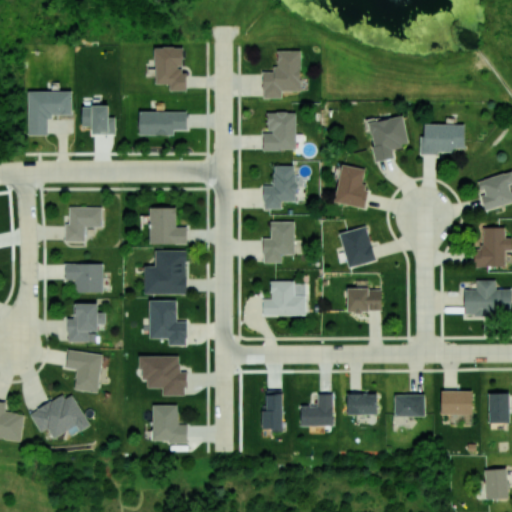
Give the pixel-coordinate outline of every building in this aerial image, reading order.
[(168,89),(183,89),(183,45),(153,45),(153,82),(168,82),(168,89)] [(282,96),(282,91),(299,91),(299,49),(276,49),(276,69),(262,69),(262,96),(282,96)] [(27,134),(47,134),(47,113),(71,113),(71,90),(27,90),(27,134)] [(137,133),(186,133),(186,110),(137,110),(137,133)] [(263,149),(295,149),(295,110),(263,110),(263,149)] [(391,147),(407,144),(401,115),(367,121),(374,160),(392,157),(391,147)] [(464,123),(420,123),(420,152),(464,152),(464,123)] [(334,201),(362,206),(368,168),(340,163),(334,201)] [(263,185),(263,206),(282,206),(282,200),(295,200),(295,164),(273,164),(273,185),(263,185)] [(475,181),(483,210),(511,201),(511,187),(507,172),(475,181)] [(83,240),(83,225),(101,225),(101,205),(66,205),(66,240),(83,240)] [(148,242),(186,242),(186,225),(175,225),(175,205),(148,205),(148,242)] [(294,220),(270,220),(270,237),(263,237),(263,261),(282,261),(282,252),(294,252),(294,220)] [(338,232),(348,266),(374,259),(365,224),(338,232)] [(473,265),(504,266),(504,227),(482,227),(481,248),(473,248),(473,265)] [(185,248),(154,248),(154,263),(144,263),(144,291),(185,291),(185,248)] [(101,261),(64,261),(64,278),(74,278),(74,291),(101,291),(101,261)] [(304,314),(304,294),(293,294),(293,279),(270,280),(270,297),(262,297),(262,314),(304,314)] [(463,315),(511,315),(511,288),(494,289),(494,280),(475,280),(475,289),(463,289),(463,315)] [(380,309),(380,286),(345,286),(345,309),(380,309)] [(148,337),(167,337),(167,344),(186,344),(186,320),(175,320),(175,299),(148,299),(148,337)] [(89,340),(89,331),(96,331),(96,321),(105,321),(105,312),(96,312),(95,301),(72,302),(72,317),(67,317),(68,340),(89,340)] [(101,352),(67,349),(65,367),(76,368),(74,389),(97,391),(101,352)] [(161,395),(186,395),(186,370),(178,370),(178,355),(138,355),(138,379),(145,379),(145,387),(161,387),(161,395)] [(450,414),(450,425),(471,425),(471,390),(439,390),(439,414),(450,414)] [(332,425),(332,392),(316,392),(316,404),(300,404),(300,425),(332,425)] [(376,392),(346,392),(346,413),(376,413),(376,392)] [(71,394),(64,398),(62,393),(29,412),(40,430),(46,427),(52,437),(74,424),(78,431),(89,425),(71,394)] [(424,393),(393,393),(393,415),(424,415),(424,393)] [(486,393),(486,424),(508,424),(508,393),(486,393)] [(0,437),(20,440),(23,413),(3,411),(5,401),(0,400),(0,437)] [(151,403),(151,441),(186,441),(186,423),(177,423),(177,404),(151,403)] [(485,500),(508,498),(505,468),(483,470),(485,500)]
